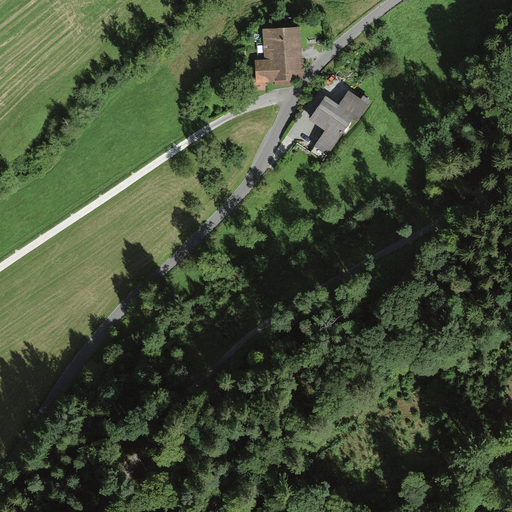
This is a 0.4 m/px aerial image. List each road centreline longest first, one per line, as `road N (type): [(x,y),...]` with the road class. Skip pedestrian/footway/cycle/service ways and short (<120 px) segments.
road 1 (residential): [(396,0),(321,60),(244,188),(89,346),(0,480)]
road 2 (track): [(511,181),(248,335),(174,409),(99,511)]
road 3 (track): [(297,95),(235,112),(0,265)]
road 4 (track): [(246,511),(397,393),(511,336)]
road 5 (track): [(318,511),(458,453)]
